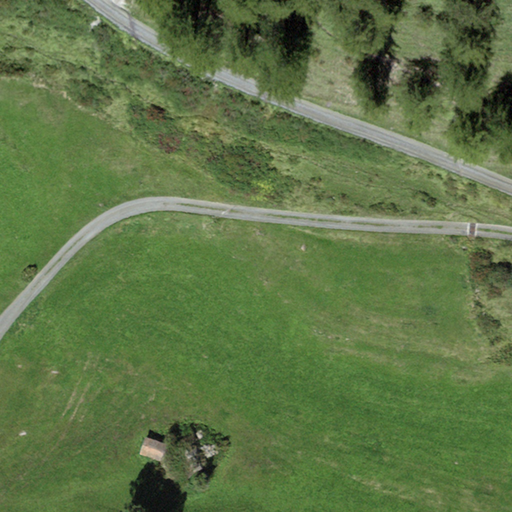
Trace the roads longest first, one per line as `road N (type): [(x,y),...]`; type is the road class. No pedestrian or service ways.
road 1 (track): [(0,332),(80,238),(138,203),(511,237)]
road 2 (track): [(511,190),(238,83),(148,40),(91,0)]
